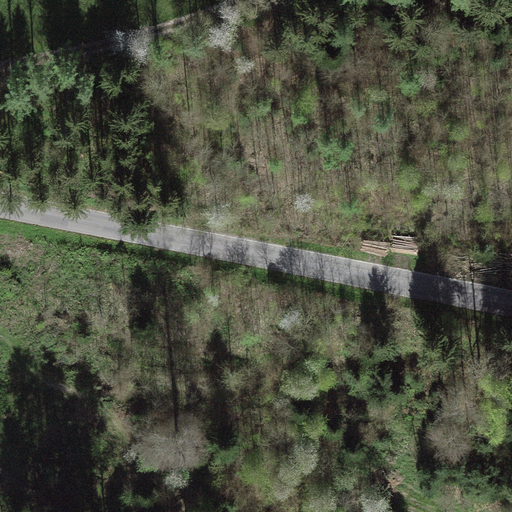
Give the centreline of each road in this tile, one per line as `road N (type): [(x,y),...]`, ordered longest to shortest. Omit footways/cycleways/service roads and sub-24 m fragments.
road 1 (tertiary): [(0,205),(511,309)]
road 2 (track): [(0,40),(246,0)]
